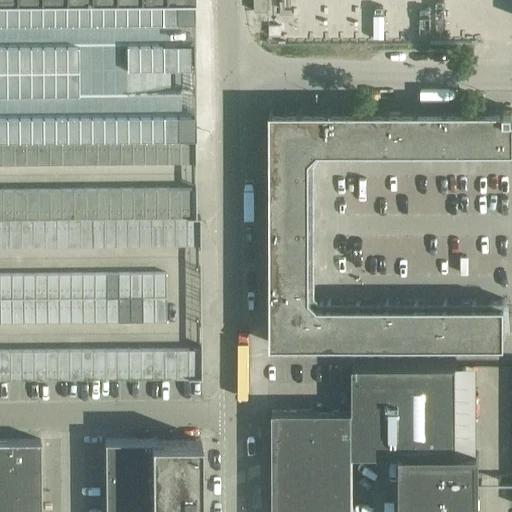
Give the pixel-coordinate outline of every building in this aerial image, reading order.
[(0,0),(0,21),(194,19),(194,16),(193,0),(0,0)] [(266,0),(253,0),(254,11),(267,10),(266,0)] [(190,42),(0,43),(0,91),(126,91),(126,66),(190,65),(190,42)] [(274,110),(271,110),(271,113),(272,113),(272,125),(272,138),(271,138),(272,344),(506,343),(506,299),(322,300),(316,294),(316,160),(321,154),(511,153),(511,109),(299,110),(286,110),(274,110)] [(194,112),(0,113),(0,137),(195,136),(194,116),(194,112)] [(191,137),(179,138),(179,162),(191,161),(191,137)] [(72,138),(60,139),(60,163),(72,162),(72,138)] [(84,138),(72,138),(72,162),(84,162),(84,138)] [(96,138),(84,138),(84,162),(96,162),(96,138)] [(108,138),(96,138),(96,162),(108,162),(108,138)] [(120,138),(108,138),(108,162),(120,162),(120,138)] [(131,138),(120,138),(120,162),(132,162),(131,138)] [(143,138),(131,138),(132,162),(143,162),(143,138)] [(155,138),(143,138),(143,162),(155,162),(155,138)] [(167,138),(155,138),(155,162),(167,162),(167,138)] [(179,138),(167,138),(167,162),(179,162),(179,138)] [(13,139),(1,139),(1,163),(13,163),(13,139)] [(25,139),(13,139),(13,163),(25,163),(25,139)] [(36,139),(25,139),(25,163),(37,163),(36,139)] [(48,139),(36,139),(37,163),(49,163),(48,139)] [(60,139),(48,139),(49,163),(60,163),(60,139)] [(144,187),(132,188),(132,215),(144,215),(144,187)] [(156,187),(144,187),(144,215),(156,215),(156,187)] [(167,187),(156,187),(156,215),(168,215),(167,187)] [(179,187),(167,187),(168,215),(180,215),(179,187)] [(191,187),(179,187),(180,215),(191,215),(191,187)] [(25,188),(13,189),(14,216),(26,216),(25,188)] [(37,188),(25,188),(26,216),(37,216),(37,188)] [(49,188),(37,188),(37,216),(49,216),(49,188)] [(61,188),(49,188),(49,216),(61,216),(61,188)] [(73,188),(61,188),(61,216),(73,216),(73,188)] [(85,188),(73,188),(73,216),(85,216),(85,188)] [(96,188),(85,188),(85,216),(97,216),(96,188)] [(108,188),(96,188),(97,216),(108,216),(108,188)] [(120,188),(108,188),(108,216),(120,216),(120,188)] [(132,188),(120,188),(120,216),(132,215),(132,188)] [(13,189),(2,189),(2,217),(14,216),(13,189)] [(115,216),(103,217),(103,245),(115,244),(115,216)] [(127,216),(115,216),(115,244),(127,244),(127,216)] [(139,216),(127,216),(127,244),(139,244),(139,216)] [(151,216),(139,216),(139,244),(151,244),(151,216)] [(163,216),(151,216),(151,244),(163,244),(163,216)] [(174,216),(163,216),(163,244),(175,244),(174,216)] [(186,216),(174,216),(175,244),(187,244),(186,216)] [(195,216),(186,216),(187,244),(197,243),(198,244),(198,216),(195,216)] [(8,218),(0,217),(0,245),(8,246),(8,218)] [(20,217),(8,218),(8,246),(20,245),(20,217)] [(32,217),(20,217),(20,245),(32,245),(32,217)] [(44,217),(32,217),(32,245),(44,245),(44,217)] [(56,217),(44,217),(44,245),(56,245),(56,217)] [(68,217),(56,217),(56,245),(68,245),(68,217)] [(80,217),(68,217),(68,245),(80,245),(80,217)] [(91,217),(80,217),(80,245),(92,245),(91,217)] [(103,217),(91,217),(92,245),(103,245),(103,217)] [(82,272),(70,273),(71,297),(83,297),(82,272)] [(94,272),(82,272),(83,297),(94,297),(94,272)] [(106,272),(94,272),(94,297),(106,297),(106,272)] [(118,272),(106,272),(106,297),(118,296),(118,272)] [(130,272),(118,272),(118,296),(130,296),(130,272)] [(142,272),(130,272),(130,296),(142,296),(142,272)] [(154,272),(142,272),(142,296),(154,296),(154,272)] [(165,272),(154,272),(154,296),(166,296),(165,272)] [(11,273),(0,273),(0,297),(11,297),(11,273)] [(23,273),(11,273),(11,297),(23,297),(23,273)] [(35,273),(23,273),(23,297),(35,297),(35,273)] [(47,273),(35,273),(35,297),(47,297),(47,273)] [(59,273),(47,273),(47,297),(59,297),(59,273)] [(70,273),(59,273),(59,297),(71,297),(70,273)] [(118,296),(106,297),(107,321),(118,321),(118,296)] [(130,296),(118,296),(118,321),(130,321),(130,296)] [(142,296),(130,296),(130,321),(142,321),(142,296)] [(154,296),(142,296),(142,321),(154,320),(154,296)] [(166,296),(154,296),(154,320),(166,320),(166,296)] [(11,297),(0,297),(0,321),(12,322),(11,297)] [(23,297),(11,297),(12,322),(23,322),(23,297)] [(35,297),(23,297),(23,322),(35,321),(35,297)] [(47,297),(35,297),(35,321),(47,321),(47,297)] [(59,297),(47,297),(47,321),(59,321),(59,297)] [(71,297),(59,297),(59,321),(71,321),(71,297)] [(83,297),(71,297),(71,321),(83,321),(83,297)] [(94,297),(83,297),(83,321),(95,321),(94,297)] [(106,297),(94,297),(95,321),(107,321),(106,297)] [(93,376),(92,348),(80,349),(81,377),(93,376)] [(104,376),(104,348),(92,348),(93,376),(104,376)] [(116,376),(116,348),(104,348),(104,376),(116,376)] [(128,376),(128,348),(116,348),(116,376),(128,376)] [(140,376),(140,348),(128,348),(128,376),(140,376)] [(152,376),(152,348),(140,348),(140,376),(152,376)] [(164,376),(164,348),(152,348),(152,376),(164,376)] [(176,376),(175,348),(164,348),(164,376),(176,376)] [(188,376),(187,348),(175,348),(176,376),(188,376)] [(199,376),(199,348),(198,348),(187,348),(188,376),(199,376)] [(0,377),(9,377),(9,349),(0,349),(0,377)] [(21,377),(21,349),(9,349),(9,377),(21,377)] [(33,377),(33,349),(21,349),(21,377),(33,377)] [(45,377),(45,349),(33,349),(33,377),(45,377)] [(57,377),(57,349),(45,349),(45,377),(57,377)] [(69,377),(69,349),(57,349),(57,377),(69,377)] [(81,377),(80,349),(69,349),(69,377),(81,377)] [(352,365),(352,410),(353,410),(354,453),(404,453),(457,453),(456,364),(352,365)] [(353,410),(352,410),(273,410),(273,511),(353,511),(354,453),(353,410)] [(202,511),(201,439),(105,439),(105,511),(202,511)] [(41,440),(0,440),(0,463),(42,463),(41,440)] [(457,453),(404,453),(403,511),(477,511),(477,453),(457,453)] [(42,463),(0,463),(0,488),(42,488),(42,463)] [(42,511),(42,488),(0,488),(0,511),(42,511)]
